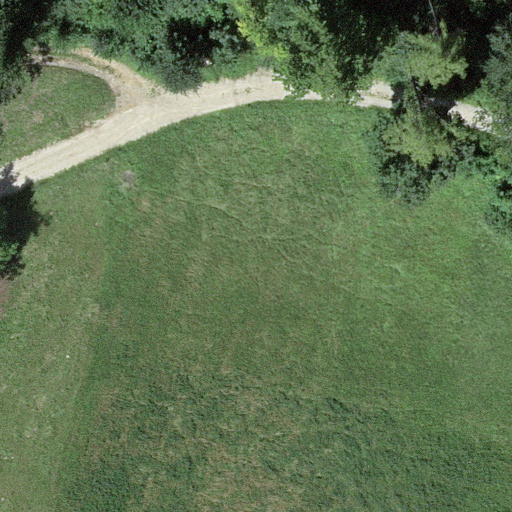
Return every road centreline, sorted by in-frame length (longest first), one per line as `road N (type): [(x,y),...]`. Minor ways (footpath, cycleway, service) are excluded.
road 1 (track): [(0,44),(56,44),(195,82),(511,132)]
road 2 (track): [(195,82),(0,180)]
